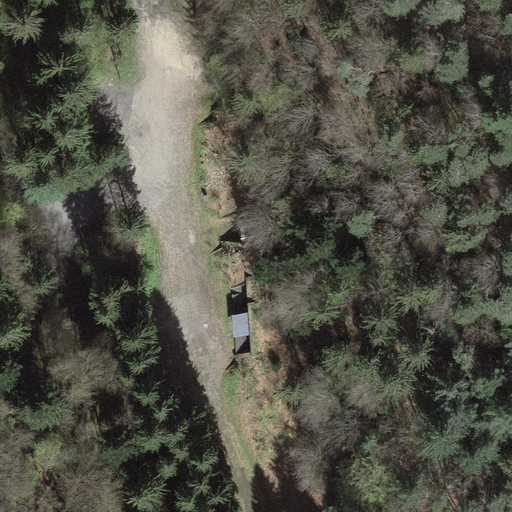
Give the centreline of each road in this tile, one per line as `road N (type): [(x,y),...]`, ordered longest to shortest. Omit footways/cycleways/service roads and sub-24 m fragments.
road 1 (track): [(377,0),(395,268)]
road 2 (track): [(56,273),(179,511)]
